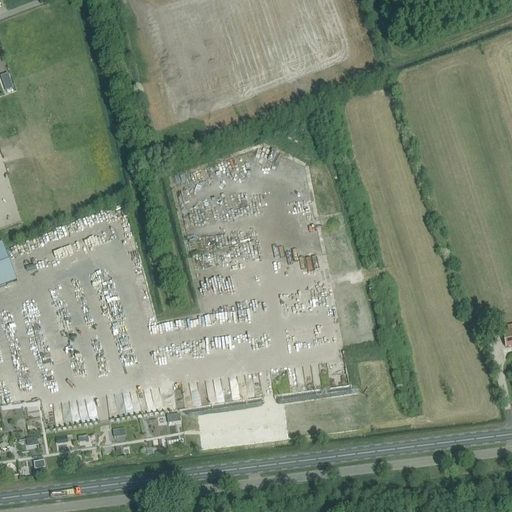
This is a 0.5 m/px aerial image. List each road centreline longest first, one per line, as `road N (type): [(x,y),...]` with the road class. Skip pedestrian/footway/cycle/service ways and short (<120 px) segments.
road 1 (primary): [(0,499),(511,434)]
road 2 (unclassified): [(25,511),(511,451)]
